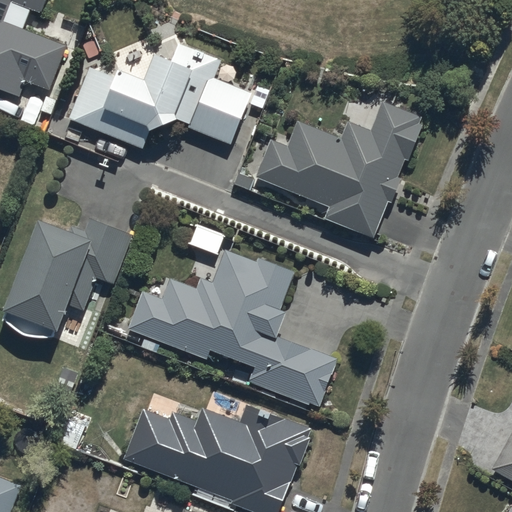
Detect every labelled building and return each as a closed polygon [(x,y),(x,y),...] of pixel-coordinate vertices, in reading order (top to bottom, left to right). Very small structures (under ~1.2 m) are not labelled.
[(0,0),(0,91),(19,99),(25,83),(48,92),(65,48),(23,32),(30,13),(40,16),(46,0),(0,0)] [(89,70),(68,121),(143,152),(148,138),(177,125),(230,147),(247,107),(259,112),(265,99),(250,93),(249,95),(214,81),(220,64),(180,48),(172,68),(154,60),(143,86),(118,76),(116,81),(89,70)] [(270,143),(256,179),(328,209),(323,222),(374,241),(388,205),(390,206),(400,182),(396,180),(403,162),(408,164),(421,129),(418,128),(421,119),(381,104),(369,134),(348,126),(342,142),(297,124),(287,150),(270,143)] [(38,226),(3,316),(3,324),(23,341),(52,343),(54,336),(58,337),(68,310),(83,316),(96,282),(112,288),(131,237),(90,222),(82,242),(38,226)] [(218,258),(225,238),(195,227),(188,247),(218,258)] [(212,284),(200,280),(196,291),(172,281),(163,302),(143,294),(128,331),(206,361),(209,352),(256,371),(251,385),(319,411),(338,363),(277,339),(285,317),(279,314),(295,276),(258,261),(256,265),(226,253),(223,259),(212,284)] [(142,411),(123,462),(244,511),(281,511),(297,468),(301,469),(310,443),(306,441),(309,432),(245,408),(239,425),(201,411),(196,424),(170,414),(167,421),(142,411)] [(511,432),(490,473),(511,484),(511,432)] [(0,511),(9,511),(19,489),(0,481),(0,511)]
